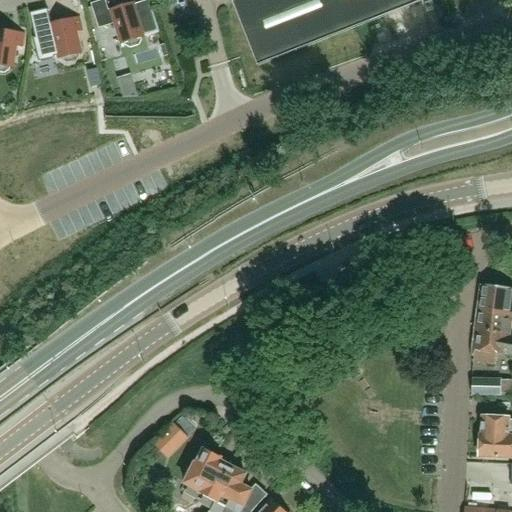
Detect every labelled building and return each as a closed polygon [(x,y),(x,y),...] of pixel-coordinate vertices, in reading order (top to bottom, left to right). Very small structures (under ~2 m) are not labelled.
[(110,11),(107,9),(105,3),(92,7),(99,28),(114,23),(120,43),(124,42),(125,45),(130,47),(139,45),(141,40),(140,37),(144,36),(144,35),(158,31),(147,0),(140,2),(139,1),(110,11)] [(258,66),(425,0),(239,0),(233,2),(243,27),(258,66)] [(82,31),(80,19),(50,25),(57,59),(62,58),(62,61),(67,64),(75,62),(78,57),(78,55),(82,54),(77,32),(82,31)] [(22,47),(24,35),(0,31),(0,73),(5,74),(9,70),(9,68),(14,68),(17,46),(22,47)] [(35,57),(50,52),(44,37),(30,42),(35,57)] [(96,70),(88,71),(92,87),(100,85),(96,70)] [(134,84),(121,88),(124,98),(138,97),(134,84)] [(476,311),(511,317),(511,314),(511,290),(480,284),(476,311)] [(511,317),(476,311),(474,331),(509,336),(511,317)] [(511,337),(509,336),(474,331),(472,349),(473,361),(493,364),(496,353),(511,356),(511,337)] [(215,357),(220,362),(226,357),(222,352),(215,357)] [(500,396),(501,380),(500,380),(501,375),(488,375),(488,380),(472,379),(471,395),(500,396)] [(511,421),(509,422),(509,419),(482,417),(481,435),(480,435),(479,457),(511,458),(511,421)] [(174,424),(167,432),(180,444),(187,437),(174,424)] [(202,491),(201,493),(216,501),(226,483),(223,481),(231,466),(220,461),(222,458),(206,449),(197,464),(196,463),(194,467),(191,467),(189,468),(188,468),(186,469),(185,471),(184,473),(185,476),(187,480),(185,482),(202,491)] [(250,511),(263,499),(267,495),(256,485),(250,490),(241,485),(246,475),(231,466),(223,481),(226,483),(216,501),(227,507),(224,511),(250,511)] [(287,511),(283,507),(281,507),(280,508),(271,500),(259,511),(287,511)]
